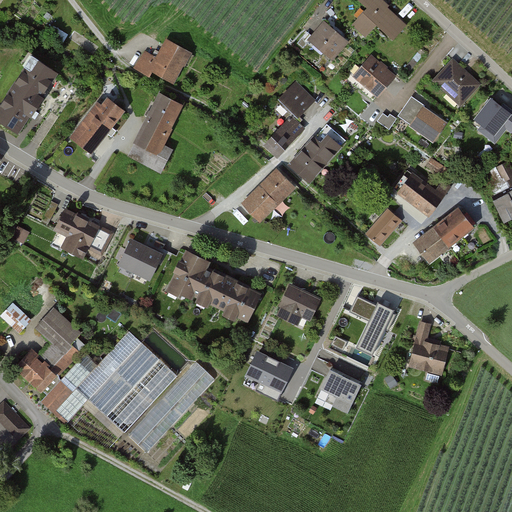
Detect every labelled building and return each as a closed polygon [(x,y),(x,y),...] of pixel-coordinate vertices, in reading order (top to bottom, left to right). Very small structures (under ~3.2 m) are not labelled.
[(393,39),(405,25),(377,0),(358,0),(367,8),(352,25),(366,38),(378,25),(393,39)] [(346,42),(324,24),(313,37),(307,31),(297,43),(304,48),(312,39),(333,57),(346,42)] [(173,83),(191,53),(169,41),(162,54),(156,51),(153,56),(146,52),(135,68),(150,76),(153,72),(173,83)] [(60,73),(32,55),(0,103),(0,123),(19,135),(60,73)] [(394,77),(372,58),(367,64),(363,64),(360,67),(360,71),(362,72),(352,83),(373,101),(385,88),(389,87),(389,83),(394,77)] [(417,62),(413,58),(405,68),(409,72),(417,62)] [(481,83),(454,58),(432,82),(459,106),(481,83)] [(315,98),(297,79),(278,99),(296,117),(315,98)] [(182,105),(161,94),(131,152),(162,168),(172,150),(161,144),(182,105)] [(425,106),(412,97),(400,114),(413,122),(411,126),(434,141),(446,124),(423,108),(425,106)] [(74,142),(92,157),(127,114),(110,100),(74,142)] [(510,114),(492,100),(476,120),(494,134),(510,114)] [(389,118),(383,113),(378,121),(384,125),(389,118)] [(269,143),(280,153),(304,128),(293,118),(269,143)] [(327,124),(291,164),(311,182),(347,141),(327,124)] [(499,167),(505,179),(511,175),(511,172),(507,163),(499,167)] [(278,170),(243,203),(260,221),(295,187),(278,170)] [(412,174),(398,193),(429,216),(450,188),(443,182),(438,189),(433,189),(412,174)] [(492,197),(505,222),(511,218),(511,186),(509,188),(505,180),(491,187),(495,196),(492,197)] [(58,205),(52,201),(42,221),(49,224),(58,205)] [(389,209),(367,234),(379,245),(401,220),(389,209)] [(459,209),(415,243),(429,262),(473,228),(459,209)] [(110,234),(67,211),(58,229),(74,237),(68,249),(82,256),(88,245),(101,252),(110,234)] [(28,235),(17,229),(13,238),(24,243),(28,235)] [(161,255),(132,241),(121,264),(149,278),(161,255)] [(208,263),(186,252),(169,286),(191,297),(193,293),(247,320),(260,294),(206,267),(208,263)] [(322,299),(291,283),(278,309),(309,324),(322,299)] [(369,320),(356,348),(373,356),(386,328),(389,330),(397,315),(393,313),(395,309),(378,301),(376,305),(357,296),(350,311),(369,320)] [(31,320),(13,303),(0,315),(18,333),(31,320)] [(16,368),(41,391),(57,374),(78,351),(69,344),(79,333),(53,309),(37,327),(53,342),(37,359),(30,353),(16,368)] [(432,325),(419,321),(409,367),(441,376),(449,348),(428,342),(432,325)] [(57,374),(41,391),(59,407),(55,411),(69,424),(89,401),(125,434),(178,376),(129,332),(99,365),(86,353),(62,378),(57,374)] [(335,335),(330,345),(344,351),(348,341),(335,335)] [(294,367),(257,351),(246,375),(283,391),(294,367)] [(199,362),(129,434),(147,452),(217,379),(199,362)] [(363,385),(330,370),(316,399),(350,414),(363,385)] [(29,428),(4,403),(0,406),(0,419),(18,439),(29,428)]
